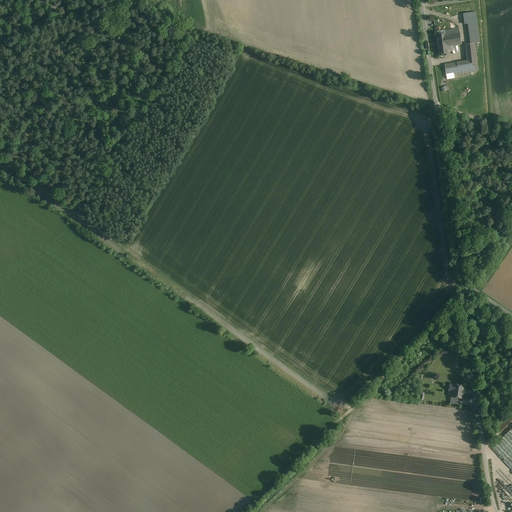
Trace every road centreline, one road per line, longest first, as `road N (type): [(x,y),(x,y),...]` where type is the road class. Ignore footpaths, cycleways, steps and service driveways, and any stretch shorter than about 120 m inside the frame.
road 1 (unclassified): [(464,287),(497,511)]
road 2 (unclassified): [(437,106),(464,287)]
